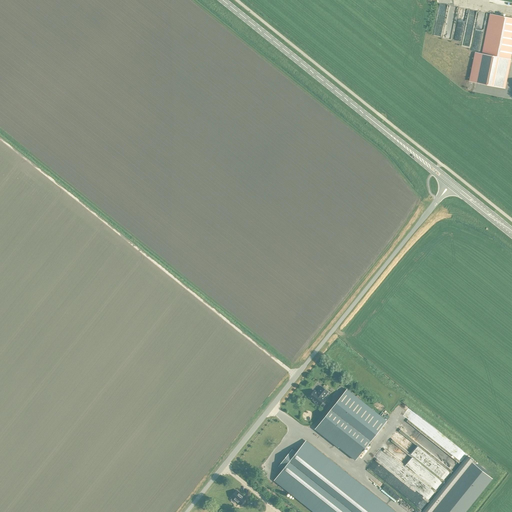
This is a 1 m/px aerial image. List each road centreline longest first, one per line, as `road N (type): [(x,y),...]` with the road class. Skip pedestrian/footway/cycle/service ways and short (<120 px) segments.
road 1 (unclassified): [(185,511),(448,185)]
road 2 (primary): [(362,112),(221,0)]
